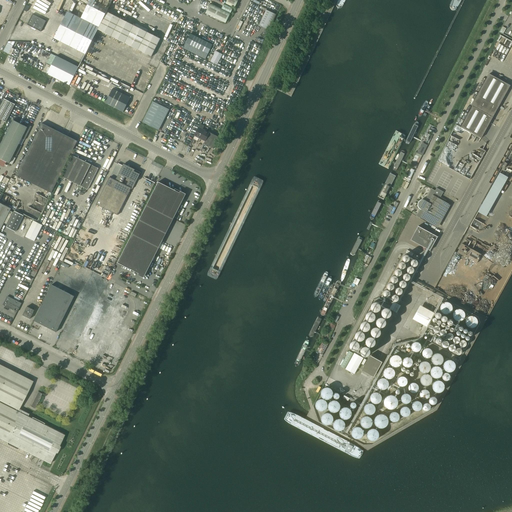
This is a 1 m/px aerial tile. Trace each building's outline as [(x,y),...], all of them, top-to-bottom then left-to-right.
[(230,13),(210,3),(205,13),(226,23),(230,13)] [(231,13),(233,8),(225,4),(222,9),(231,13)] [(269,30),(276,14),(266,10),(259,26),(269,30)] [(107,12),(98,30),(151,57),(157,45),(160,39),(107,12)] [(41,32),(46,21),(32,14),(27,25),(41,32)] [(183,48),(205,59),(212,45),(190,34),(183,48)] [(7,44),(3,51),(9,54),(12,46),(7,44)] [(56,56),(47,74),(69,85),(78,67),(56,56)] [(473,106),(493,117),(510,86),(489,74),(472,105),(473,106)] [(112,89),(105,103),(123,112),(130,98),(112,89)] [(15,104),(4,99),(0,107),(0,119),(6,122),(15,104)] [(142,122),(158,130),(169,109),(153,101),(142,122)] [(425,102),(416,120),(422,123),(433,106),(425,102)] [(481,138),(493,117),(473,106),(461,127),(481,138)] [(18,145),(22,138),(25,140),(31,127),(28,125),(28,124),(24,122),(22,125),(13,120),(4,138),(0,146),(0,158),(9,163),(18,145)] [(422,123),(416,120),(402,149),(408,152),(422,123)] [(42,123),(16,175),(51,193),(78,141),(42,123)] [(200,124),(194,136),(205,141),(204,143),(209,146),(215,135),(210,132),(209,133),(203,129),(204,126),(200,124)] [(402,149),(391,171),(397,174),(408,152),(402,149)] [(413,161),(418,163),(421,155),(416,153),(413,161)] [(72,155),(62,177),(88,190),(98,168),(72,155)] [(115,180),(110,177),(96,204),(117,215),(131,188),(132,189),(140,173),(123,164),(115,180)] [(391,171),(377,198),(385,202),(397,174),(391,171)] [(173,219),(185,195),(158,182),(146,205),(173,219)] [(424,201),(423,201),(422,201),(421,201),(420,202),(419,202),(419,203),(419,204),(418,205),(418,206),(419,207),(419,208),(420,209),(416,216),(436,227),(449,204),(445,202),(447,200),(441,197),(443,192),(436,188),(435,191),(431,189),(424,201)] [(377,198),(367,218),(374,221),(385,202),(377,198)] [(0,230),(11,209),(0,203),(0,230)] [(166,233),(173,219),(146,205),(139,220),(166,233)] [(15,211),(7,226),(14,230),(22,214),(15,211)] [(367,218),(359,234),(366,238),(374,221),(367,218)] [(139,220),(132,234),(159,247),(166,233),(139,220)] [(45,226),(38,222),(36,221),(28,237),(37,242),(45,226)] [(79,232),(84,234),(87,226),(82,224),(79,232)] [(418,226),(410,240),(430,251),(437,237),(418,226)] [(144,276),(159,247),(132,234),(117,263),(144,276)] [(359,234),(348,256),(355,260),(366,238),(359,234)] [(348,256),(320,313),(326,317),(355,260),(348,256)] [(97,347),(108,352),(127,310),(119,307),(123,297),(105,289),(109,279),(89,270),(63,330),(79,337),(77,343),(96,351),(97,347)] [(51,285),(33,321),(56,332),(74,296),(51,285)] [(17,312),(21,303),(7,296),(3,305),(17,312)] [(371,306),(371,307),(371,308),(371,309),(371,310),(372,310),(372,311),(373,311),(374,312),(375,312),(376,312),(377,312),(378,311),(379,311),(379,310),(380,310),(380,309),(380,308),(380,307),(381,307),(380,306),(380,305),(380,304),(379,303),(378,303),(378,302),(377,302),(376,302),(375,302),(374,302),(373,302),(373,303),(372,303),(371,304),(371,305),(371,306)] [(451,304),(450,303),(449,303),(449,302),(448,302),(447,302),(446,302),(445,302),(444,302),(443,302),(442,303),(441,304),(440,305),(440,306),(440,307),(440,308),(440,309),(440,310),(440,311),(441,312),(442,313),(443,313),(443,314),(444,314),(445,314),(446,314),(447,314),(448,314),(449,313),(450,313),(450,312),(451,312),(451,311),(452,310),(452,309),(452,308),(452,307),(452,306),(451,305),(451,304)] [(427,327),(434,312),(419,305),(412,319),(427,327)] [(25,311),(23,315),(30,319),(34,310),(27,307),(25,311)] [(381,312),(381,313),(382,314),(382,315),(383,316),(384,316),(384,317),(385,317),(386,317),(387,317),(388,317),(389,316),(390,316),(390,315),(391,315),(391,314),(391,313),(391,312),(391,311),(391,310),(390,309),(389,308),(388,308),(388,307),(387,307),(386,307),(385,307),(384,308),(383,308),(383,309),(382,309),(382,310),(381,311),(381,312)] [(457,309),(456,309),(455,309),(455,310),(454,310),(454,311),(453,311),(453,312),(452,313),(452,314),(452,315),(452,316),(452,317),(453,318),(453,319),(454,319),(454,320),(455,320),(455,321),(456,321),(457,321),(458,321),(459,321),(460,321),(461,321),(462,320),(463,320),(463,319),(464,318),(464,317),(464,316),(464,315),(464,314),(464,313),(464,312),(463,311),(462,310),(461,309),(460,309),(459,309),(458,309),(457,309)] [(365,316),(365,317),(365,318),(366,318),(366,319),(367,320),(368,321),(369,321),(370,321),(371,321),(372,321),(373,321),(373,320),(374,320),(374,319),(375,319),(375,318),(375,317),(375,316),(375,315),(375,314),(374,314),(374,313),(373,312),(372,312),(371,312),(371,311),(370,311),(369,312),(368,312),(367,313),(366,314),(366,315),(365,315),(365,316)] [(310,333),(307,338),(314,342),(320,330),(326,317),(320,313),(310,333)] [(468,316),(467,317),(466,318),(465,319),(465,320),(465,321),(465,322),(465,323),(465,324),(465,325),(466,325),(466,326),(467,326),(467,327),(468,327),(469,327),(469,328),(470,328),(471,328),(472,328),(473,328),(473,327),(474,327),(475,327),(475,326),(476,326),(476,325),(477,324),(477,323),(477,322),(477,321),(477,320),(477,319),(476,318),(475,317),(474,316),(473,316),(472,316),(472,315),(471,315),(470,315),(469,316),(468,316)] [(376,320),(376,321),(376,322),(376,323),(376,324),(377,324),(377,325),(378,325),(379,326),(380,326),(381,326),(382,326),(383,326),(383,325),(384,325),(385,324),(385,323),(386,322),(386,321),(386,320),(385,319),(385,318),(384,318),(384,317),(383,317),(382,316),(381,316),(380,316),(379,316),(379,317),(378,317),(377,318),(376,319),(376,320)] [(360,325),(360,326),(360,327),(360,328),(361,329),(361,330),(362,330),(363,331),(364,331),(365,331),(366,331),(367,331),(368,330),(369,330),(369,329),(370,328),(370,327),(370,326),(370,325),(370,324),(369,324),(369,323),(368,322),(367,322),(367,321),(366,321),(365,321),(364,321),(363,321),(363,322),(362,322),(361,323),(361,324),(360,324),(360,325)] [(371,331),(371,332),(371,333),(371,334),(372,334),(372,335),(373,335),(374,336),(375,336),(376,336),(377,336),(378,336),(378,335),(379,335),(380,334),(380,333),(381,332),(381,331),(381,330),(380,329),(380,328),(379,328),(379,327),(378,327),(377,326),(376,326),(375,326),(374,326),(374,327),(373,327),(372,328),(371,329),(371,330),(371,331)] [(355,335),(355,336),(355,337),(355,338),(356,339),(357,340),(358,340),(358,341),(359,341),(360,341),(361,341),(362,340),(363,340),(363,339),(364,339),(364,338),(365,337),(365,336),(365,335),(364,334),(364,333),(363,332),(362,332),(362,331),(361,331),(360,331),(359,331),(358,331),(357,332),(356,332),(356,333),(355,333),(355,334),(355,335)] [(366,341),(366,342),(366,343),(366,344),(367,344),(367,345),(368,346),(369,346),(370,346),(371,347),(371,346),(372,346),(373,346),(374,345),(375,344),(375,343),(376,342),(376,341),(375,340),(375,339),(374,338),(373,337),(372,337),(371,337),(370,337),(369,337),(368,337),(367,338),(367,339),(366,339),(366,340),(366,341)] [(307,338),(296,359),(303,363),(314,342),(307,338)] [(349,345),(349,346),(350,347),(350,348),(351,349),(352,350),(353,350),(354,350),(354,351),(355,351),(355,350),(356,350),(357,350),(358,349),(359,348),(359,347),(359,346),(360,345),(359,345),(359,344),(359,343),(359,342),(358,342),(357,341),(356,341),(355,341),(355,340),(354,340),(354,341),(353,341),(352,341),(351,342),(350,342),(350,343),(350,344),(349,345)] [(422,348),(422,347),(421,346),(421,345),(420,344),(419,344),(419,343),(418,343),(417,343),(416,343),(415,343),(414,343),(414,344),(413,344),(413,345),(412,345),(412,346),(412,347),(412,348),(412,349),(412,350),(413,351),(413,352),(414,352),(415,353),(416,353),(417,353),(418,353),(419,352),(420,352),(420,351),(421,351),(421,350),(422,349),(422,348)] [(359,349),(359,350),(359,351),(359,352),(360,352),(360,353),(361,354),(362,354),(363,355),(364,355),(365,355),(366,355),(366,354),(367,354),(368,353),(368,352),(369,352),(369,351),(369,350),(369,349),(369,348),(368,347),(368,346),(367,346),(366,345),(365,345),(364,345),(363,345),(362,345),(361,346),(360,346),(360,347),(359,348),(359,349)] [(432,354),(433,353),(432,352),(432,351),(432,350),(431,350),(431,349),(430,349),(429,348),(428,348),(427,348),(426,348),(425,349),(424,349),(424,350),(423,350),(423,351),(422,351),(422,352),(422,353),(422,354),(422,355),(422,356),(423,356),(423,357),(424,357),(424,358),(425,358),(426,358),(427,359),(428,359),(429,358),(430,358),(431,357),(432,356),(432,355),(432,354)] [(345,369),(354,353),(349,351),(340,366),(345,369)] [(355,353),(346,369),(354,374),(363,358),(355,353)] [(443,357),(443,356),(443,355),(442,355),(442,354),(441,354),(440,353),(439,353),(438,353),(437,354),(436,354),(436,355),(435,355),(435,356),(435,357),(435,358),(435,359),(435,360),(436,360),(436,361),(437,361),(437,362),(438,362),(439,362),(440,362),(441,362),(441,361),(442,361),(443,360),(443,359),(443,358),(443,357)] [(369,355),(361,370),(374,377),(382,361),(369,355)] [(401,362),(401,361),(401,360),(401,359),(400,359),(400,358),(400,357),(399,357),(399,356),(398,356),(397,355),(396,355),(395,355),(394,355),(393,355),(392,355),(391,356),(390,357),(389,358),(389,359),(388,360),(388,361),(388,362),(389,363),(389,364),(390,365),(391,366),(392,366),(392,367),(393,367),(394,367),(395,367),(396,367),(397,367),(398,366),(399,366),(399,365),(400,365),(400,364),(400,363),(401,363),(401,362)] [(411,363),(411,362),(411,361),(410,360),(410,359),(409,358),(408,358),(407,357),(406,357),(405,357),(404,358),(403,358),(402,359),(402,360),(401,361),(401,362),(401,363),(401,364),(402,365),(402,366),(403,366),(403,367),(404,367),(405,367),(406,367),(407,367),(408,367),(409,367),(409,366),(410,366),(410,365),(411,364),(411,363)] [(454,366),(454,365),(454,364),(454,363),(453,363),(453,362),(452,361),(451,361),(450,360),(449,360),(448,361),(447,361),(446,361),(446,362),(445,362),(445,363),(444,363),(444,364),(444,365),(444,366),(444,367),(444,368),(445,368),(445,369),(446,370),(447,370),(448,371),(449,371),(450,371),(451,371),(451,370),(452,370),(453,370),(453,369),(454,368),(454,367),(454,366)] [(429,364),(428,364),(428,363),(427,362),(426,361),(425,361),(424,361),(423,361),(422,362),(421,362),(421,363),(420,364),(420,365),(420,366),(420,367),(421,367),(421,368),(422,369),(423,369),(424,370),(425,370),(425,369),(426,369),(427,369),(427,368),(428,368),(428,367),(429,366),(429,365),(429,364)] [(0,364),(0,438),(49,463),(64,435),(27,416),(28,414),(19,409),(33,381),(0,364)] [(395,374),(395,373),(395,372),(395,371),(394,370),(394,369),(393,369),(393,368),(392,368),(392,367),(391,367),(390,367),(389,366),(388,366),(387,367),(386,367),(385,368),(384,368),(384,369),(383,370),(383,371),(383,372),(382,373),(383,374),(383,375),(383,376),(384,376),(384,377),(385,378),(386,378),(387,379),(388,379),(389,379),(390,379),(391,378),(392,378),(393,377),(394,376),(394,375),(395,374)] [(440,371),(440,370),(440,369),(439,369),(439,368),(438,368),(437,368),(437,367),(436,367),(435,368),(434,368),(433,369),(432,370),(432,371),(432,372),(432,373),(432,374),(433,374),(433,375),(434,375),(435,376),(436,376),(437,376),(438,376),(438,375),(439,375),(440,374),(440,373),(441,372),(440,371)] [(422,374),(422,373),(421,372),(420,371),(419,371),(418,371),(417,371),(416,371),(415,372),(414,373),(414,374),(414,375),(414,376),(414,377),(415,378),(415,379),(416,379),(417,379),(418,379),(419,379),(420,379),(421,379),(421,378),(422,377),(422,376),(422,375),(422,374)] [(440,378),(440,379),(441,380),(442,381),(443,382),(444,382),(445,382),(446,382),(447,381),(448,380),(449,379),(449,378),(449,377),(449,376),(448,376),(448,375),(447,374),(446,374),(446,373),(445,373),(444,373),(443,373),(443,374),(442,374),(441,375),(441,376),(440,377),(440,378)] [(407,383),(407,382),(407,381),(407,380),(406,380),(406,379),(405,378),(404,378),(403,377),(402,377),(401,377),(400,377),(400,378),(399,378),(398,379),(398,380),(397,380),(397,381),(397,382),(397,383),(397,384),(398,384),(398,385),(399,386),(400,387),(401,387),(402,387),(403,387),(404,387),(405,386),(406,385),(406,384),(407,384),(407,383)] [(434,381),(433,380),(433,379),(432,379),(432,378),(431,378),(431,377),(430,377),(429,377),(428,377),(427,378),(426,378),(426,379),(425,380),(425,381),(425,382),(425,383),(426,384),(426,385),(427,385),(428,386),(429,386),(430,386),(431,386),(432,385),(433,384),(433,383),(434,383),(434,382),(434,381)] [(389,385),(389,384),(389,383),(388,382),(388,381),(388,380),(387,380),(387,379),(386,379),(385,379),(385,378),(384,378),(383,378),(382,378),(381,378),(380,378),(379,379),(378,379),(378,380),(377,380),(377,381),(377,382),(376,382),(376,383),(376,384),(376,385),(376,386),(377,386),(377,387),(377,388),(378,388),(378,389),(379,389),(380,390),(381,390),(382,390),(383,390),(384,390),(385,390),(385,389),(386,389),(387,388),(388,387),(388,386),(389,385)] [(444,387),(444,386),(444,385),(444,384),(443,383),(442,382),(441,382),(440,382),(439,382),(438,382),(437,383),(437,384),(436,384),(436,385),(436,386),(436,387),(436,388),(437,389),(437,390),(438,390),(439,390),(440,390),(440,391),(441,390),(442,390),(443,390),(443,389),(444,389),(444,388),(444,387)] [(419,389),(419,388),(419,387),(418,386),(418,385),(417,385),(417,384),(416,384),(416,383),(415,383),(414,383),(413,383),(412,383),(411,384),(410,385),(409,386),(409,387),(409,388),(409,389),(409,390),(410,391),(411,392),(412,392),(412,393),(413,393),(414,393),(415,393),(416,392),(417,392),(417,391),(418,391),(418,390),(419,389)] [(322,409),(333,392),(325,386),(319,395),(321,397),(315,405),(322,409)] [(430,395),(430,394),(430,393),(430,392),(429,391),(429,390),(428,390),(427,390),(426,389),(425,389),(424,389),(423,390),(422,390),(422,391),(421,391),(421,392),(421,393),(420,394),(420,395),(421,396),(421,397),(422,398),(423,399),(424,399),(425,399),(426,399),(427,399),(428,399),(429,398),(429,397),(430,397),(430,396),(430,395)] [(382,398),(382,397),(382,396),(382,395),(381,395),(381,394),(381,393),(380,393),(380,392),(379,392),(378,391),(377,391),(376,391),(375,391),(374,391),(373,391),(372,392),(371,392),(371,393),(370,394),(370,395),(369,396),(369,397),(369,398),(370,399),(370,400),(371,401),(372,402),(373,403),(374,403),(375,403),(376,403),(377,403),(378,403),(378,402),(379,402),(380,402),(380,401),(381,401),(381,400),(381,399),(382,398)] [(38,392),(31,407),(34,408),(42,394),(38,392)] [(411,399),(411,398),(411,397),(411,396),(410,396),(410,395),(409,395),(409,394),(408,394),(407,394),(406,394),(405,394),(404,394),(403,395),(402,396),(402,397),(401,397),(401,398),(401,399),(401,400),(402,400),(402,401),(402,402),(403,402),(404,403),(405,403),(405,404),(406,404),(407,404),(408,403),(409,403),(409,402),(410,402),(411,401),(411,400),(411,399)] [(398,403),(398,402),(398,401),(398,400),(398,399),(397,398),(396,397),(395,396),(394,395),(393,395),(392,395),(391,395),(390,395),(389,395),(388,395),(387,396),(386,397),(385,397),(385,398),(384,399),(384,400),(384,401),(384,402),(384,403),(384,404),(384,405),(385,406),(385,407),(386,407),(387,408),(388,409),(389,409),(390,409),(391,409),(392,409),(393,409),(394,409),(395,408),(396,407),(397,406),(398,405),(398,404),(398,403)] [(340,403),(331,399),(327,409),(336,413),(340,403)] [(421,407),(421,406),(421,405),(421,404),(420,403),(420,402),(419,402),(418,402),(417,401),(416,401),(415,401),(415,402),(414,402),(413,402),(413,403),(412,403),(412,404),(411,405),(411,406),(411,407),(411,408),(412,408),(412,409),(413,410),(414,411),(415,411),(416,411),(417,411),(418,411),(419,411),(420,410),(420,409),(421,409),(421,408),(421,407)] [(375,410),(375,409),(375,408),(375,407),(375,406),(374,405),(373,404),(372,403),(371,403),(370,403),(370,402),(369,402),(368,403),(367,403),(366,403),(366,404),(365,404),(364,405),(364,406),(363,407),(363,408),(363,409),(363,410),(364,411),(364,412),(365,413),(366,414),(367,414),(367,415),(368,415),(369,415),(370,415),(371,415),(372,414),(373,414),(373,413),(374,413),(374,412),(375,412),(375,411),(375,410)] [(341,417),(340,418),(344,422),(352,413),(344,406),(337,414),(341,417)] [(410,412),(410,411),(409,410),(409,409),(408,408),(407,408),(407,407),(406,407),(405,407),(404,407),(403,407),(402,408),(401,408),(401,409),(400,409),(400,410),(400,411),(400,412),(400,413),(400,414),(401,415),(402,416),(403,416),(403,417),(404,417),(405,417),(406,417),(407,416),(408,416),(408,415),(409,415),(409,414),(410,413),(410,412)] [(399,418),(399,417),(399,416),(399,415),(398,415),(398,414),(397,413),(396,413),(395,412),(394,412),(393,412),(393,413),(392,413),(391,413),(390,414),(390,415),(389,415),(389,416),(389,417),(389,418),(389,419),(390,420),(390,421),(391,421),(391,422),(392,422),(393,422),(394,422),(395,422),(396,422),(397,422),(397,421),(398,421),(398,420),(399,419),(399,418)] [(329,413),(321,415),(324,425),(331,423),(329,413)] [(389,422),(389,421),(389,420),(389,419),(388,419),(388,418),(388,417),(387,417),(387,416),(386,416),(386,415),(385,415),(384,414),(383,414),(382,414),(381,414),(380,414),(379,414),(378,414),(378,415),(377,415),(377,416),(376,416),(376,417),(375,417),(375,418),(374,419),(374,420),(374,421),(374,422),(374,423),(375,424),(375,425),(376,425),(376,426),(377,426),(377,427),(378,427),(378,428),(379,428),(380,428),(381,428),(382,428),(383,428),(384,428),(385,427),(386,427),(386,426),(387,426),(387,425),(388,425),(388,424),(388,423),(389,422)] [(371,422),(372,421),(371,420),(371,419),(371,418),(370,417),(370,416),(369,416),(368,416),(368,415),(367,415),(366,415),(365,415),(364,415),(363,415),(362,415),(362,416),(361,416),(361,417),(360,417),(360,418),(359,419),(359,420),(359,421),(359,422),(359,423),(360,423),(360,424),(361,425),(362,426),(363,427),(364,427),(365,427),(366,427),(367,427),(368,427),(368,426),(369,426),(370,425),(371,424),(371,423),(371,422)] [(332,425),(339,431),(346,424),(339,418),(332,425)] [(364,433),(364,432),(364,431),(364,430),(363,429),(363,428),(362,427),(362,426),(361,426),(360,426),(360,425),(359,425),(358,425),(357,425),(356,425),(355,425),(354,425),(353,426),(352,426),(351,427),(351,428),(350,429),(350,430),(350,431),(350,432),(350,433),(350,434),(350,435),(351,436),(351,437),(352,437),(353,438),(354,439),(355,439),(356,439),(357,439),(358,439),(359,439),(360,439),(360,438),(361,438),(362,437),(363,436),(363,435),(364,434),(364,433)] [(380,435),(380,434),(380,433),(380,432),(380,431),(379,430),(378,429),(377,428),(376,427),(375,427),(374,427),(373,427),(372,427),(371,427),(370,427),(369,428),(368,429),(367,430),(366,431),(366,432),(366,433),(366,434),(366,435),(366,436),(366,437),(367,438),(368,439),(369,440),(370,441),(371,441),(372,441),(373,441),(374,441),(375,441),(376,441),(377,440),(378,439),(379,438),(380,437),(380,436),(380,435)] [(35,511),(37,508),(23,503),(20,511),(35,511)]
